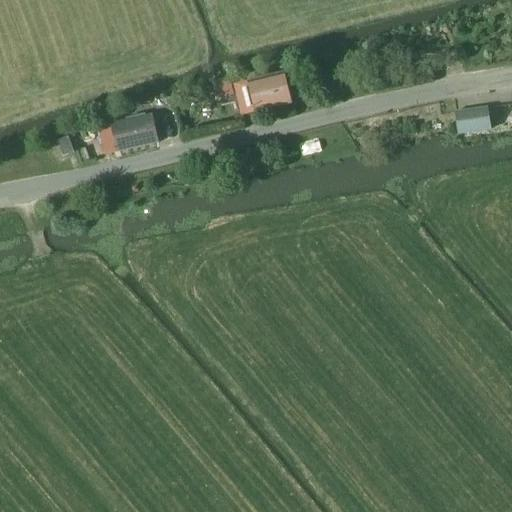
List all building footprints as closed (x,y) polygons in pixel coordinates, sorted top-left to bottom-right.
[(246,82),(233,85),(239,115),(253,112),(288,104),(281,74),(246,82)] [(179,96),(163,100),(164,102),(172,107),(181,104),(179,96)] [(162,97),(150,100),(152,108),(164,105),(164,102),(163,100),(162,97)] [(456,135),(487,130),(484,108),(453,113),(456,135)] [(149,116),(107,125),(113,153),(155,143),(149,116)] [(62,157),(73,153),(67,138),(56,142),(62,157)] [(186,183),(195,180),(192,169),(183,172),(186,183)]
